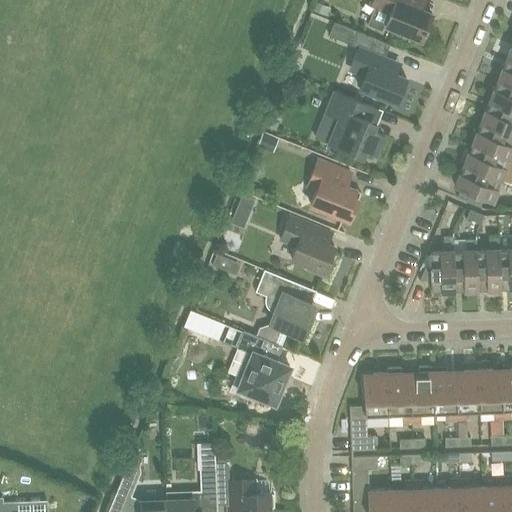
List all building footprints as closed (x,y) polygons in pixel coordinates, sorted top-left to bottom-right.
[(430,17),(432,14),(420,9),(423,0),(372,0),(371,4),(389,12),(384,24),(421,39),(426,28),(429,27),(432,20),(430,17)] [(326,16),(330,8),(317,3),(313,11),(326,16)] [(335,26),(332,37),(348,42),(351,31),(335,26)] [(399,63),(384,57),(389,44),(356,30),(350,44),(358,47),(349,69),(363,75),(359,88),(396,103),(406,78),(395,73),(399,63)] [(511,61),(506,59),(498,80),(511,86),(511,61)] [(511,86),(498,80),(489,101),(511,110),(511,86)] [(383,135),(368,128),(376,108),(333,90),(324,112),(337,117),(327,142),(357,155),(360,147),(375,153),(383,135)] [(511,135),(511,110),(489,101),(481,123),(511,135)] [(275,132),(278,123),(270,119),(266,128),(275,132)] [(511,135),(481,123),(472,144),(511,159),(511,135)] [(273,152),(278,140),(262,134),(257,146),(273,152)] [(511,179),(511,159),(472,144),(463,165),(503,181),(510,184),(511,179)] [(348,219),(360,191),(345,185),(350,173),(317,159),(306,184),(316,188),(309,204),(348,219)] [(502,181),(503,181),(463,165),(455,187),(494,203),(498,192),(494,191),(499,180),(502,181)] [(249,215),(254,201),(242,196),(236,210),(249,215)] [(483,215),(469,209),(465,217),(479,223),(483,215)] [(328,258),(333,246),(326,243),(330,232),(289,215),(279,239),(295,245),(290,257),(308,264),(307,268),(326,276),(332,260),(328,258)] [(511,233),(511,249),(498,249),(500,288),(510,287),(510,291),(511,290),(511,233)] [(498,249),(498,234),(488,234),(489,249),(475,250),(477,288),(487,288),(487,291),(498,291),(497,288),(500,288),(498,249)] [(453,251),(452,235),(442,235),(443,251),(429,252),(429,266),(424,267),(418,280),(430,280),(430,290),(442,290),(442,293),(452,293),(452,289),(454,289),(453,251)] [(475,250),(475,238),(465,239),(465,250),(453,251),(454,289),(464,289),(465,292),(475,292),(475,289),(477,288),(475,250)] [(234,261),(217,254),(212,265),(230,272),(234,261)] [(258,327),(255,335),(280,345),(286,330),(301,336),(307,321),(314,304),(299,298),(304,286),(263,269),(254,291),(265,295),(264,298),(264,302),(265,305),(267,307),(269,310),(272,311),(273,312),(269,323),(258,327)] [(237,346),(226,372),(236,376),(230,391),(246,398),(248,393),(274,403),(281,385),(289,366),(274,360),(280,345),(255,335),(243,330),(242,333),(237,346)] [(456,419),(454,369),(445,369),(445,365),(431,366),(433,412),(448,412),(448,420),(456,419)] [(433,412),(431,366),(417,366),(417,370),(409,371),(411,421),(419,421),(419,413),(433,412)] [(511,409),(511,366),(500,367),(502,418),(510,417),(510,409),(511,409)] [(411,421),(409,371),(400,371),(400,367),(386,368),(386,372),(388,414),(402,413),(402,421),(411,421)] [(502,418),(500,367),(477,368),(479,411),(493,410),(493,418),(502,418)] [(479,411),(477,368),(454,369),(456,419),(465,419),(464,411),(479,411)] [(388,414),(386,372),(372,372),(372,377),(363,377),(364,405),(349,405),(350,437),(350,449),(376,448),(375,435),(366,436),(365,415),(388,414)] [(503,444),(502,435),(502,419),(489,420),(490,444),(503,444)] [(511,434),(502,435),(503,444),(511,443),(511,434)] [(469,436),(457,437),(457,445),(470,445),(469,436)] [(457,445),(457,437),(444,437),(444,446),(457,445)] [(399,448),(411,447),(411,438),(398,439),(399,448)] [(424,438),(411,438),(411,447),(424,447),(424,438)] [(511,450),(503,451),(503,460),(511,459),(511,450)] [(491,460),(503,460),(503,451),(490,451),(491,460)] [(445,462),(458,461),(457,452),(445,453),(445,462)] [(457,452),(458,461),(470,461),(470,452),(457,452)] [(399,463),(412,463),(412,454),(399,454),(399,463)] [(412,454),(412,463),(425,462),(424,454),(412,454)] [(391,511),(390,489),(368,490),(367,469),(377,468),(376,455),(350,456),(351,476),(351,480),(352,511),(391,511)] [(131,492),(139,472),(139,464),(128,460),(117,486),(131,492)] [(202,511),(201,496),(216,496),(215,468),(214,461),(199,462),(200,490),(165,491),(165,499),(166,499),(166,511),(202,511)] [(268,511),(268,509),(273,506),(273,492),(254,493),(253,479),(228,480),(228,468),(215,468),(216,496),(216,504),(241,503),(241,511),(268,511)] [(505,511),(504,477),(496,477),(496,485),(481,486),(482,511),(505,511)] [(482,511),(481,486),(467,486),(467,478),(458,479),(459,511),(482,511)] [(459,511),(458,479),(450,479),(450,487),(436,487),(436,511),(459,511)] [(413,511),(413,480),(404,481),(405,488),(390,489),(391,511),(413,511)] [(436,511),(436,487),(422,488),(421,480),(413,480),(413,511),(436,511)] [(0,496),(0,511),(13,511),(14,501),(2,502),(1,497),(0,496)] [(166,511),(166,499),(165,499),(140,500),(130,496),(123,511),(166,511)]
